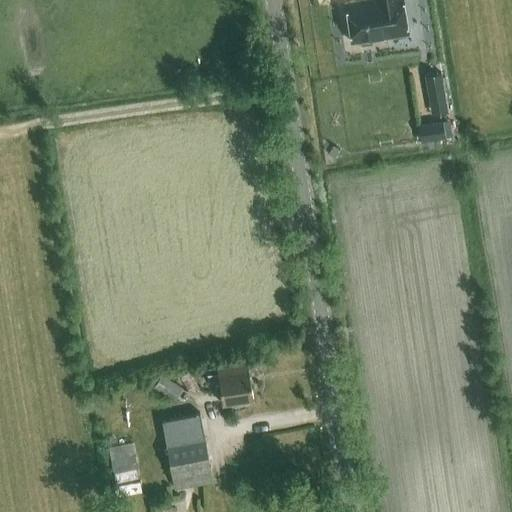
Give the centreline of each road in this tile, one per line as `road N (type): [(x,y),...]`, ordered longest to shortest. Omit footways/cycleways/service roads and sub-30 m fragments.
road 1 (tertiary): [(345,511),(265,0)]
road 2 (track): [(0,129),(278,88)]
